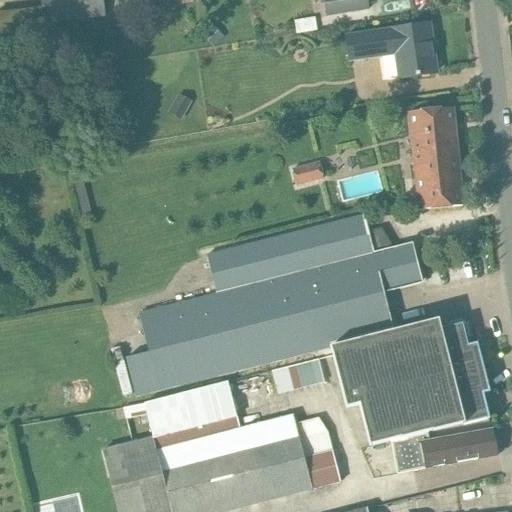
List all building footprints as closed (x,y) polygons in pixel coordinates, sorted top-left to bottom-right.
[(0,51),(46,45),(43,24),(104,16),(102,0),(40,0),(42,8),(0,13),(0,51)] [(366,0),(323,0),(326,17),(368,10),(366,0)] [(296,32),(317,30),(316,18),(295,20),(296,32)] [(430,49),(433,48),(430,24),(342,36),(346,61),(394,54),(398,79),(433,74),(430,49)] [(179,94),(168,113),(181,121),(192,101),(179,94)] [(463,206),(453,108),(408,113),(418,210),(463,206)] [(318,162),(291,169),(295,186),(322,179),(318,162)] [(332,347),(391,331),(381,291),(420,281),(411,244),(393,249),(381,228),(367,232),(362,215),(206,254),(215,293),(138,313),(148,353),(125,359),(135,398),(332,347)] [(391,331),(332,347),(347,408),(358,405),(368,446),(399,438),(399,439),(431,431),(462,423),(463,425),(488,418),(482,393),(489,392),(476,343),(463,346),(458,343),(462,336),(464,337),(472,335),(472,334),(464,336),(449,327),(447,320),(446,320),(448,328),(450,329),(446,336),(441,333),(437,319),(391,331)] [(306,434),(298,436),(292,414),(239,428),(236,418),(227,382),(144,404),(152,436),(101,450),(117,511),(227,511),(312,490),(340,483),(331,451),(328,439),(324,440),(323,434),(307,438),(306,434)] [(497,456),(492,430),(428,442),(426,433),(407,438),(407,440),(391,442),(397,474),(424,469),(497,456)]
